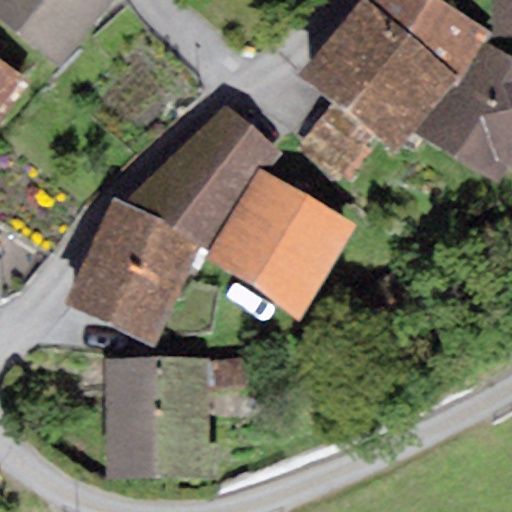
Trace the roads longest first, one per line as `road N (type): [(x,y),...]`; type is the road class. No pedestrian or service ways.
road 1 (residential): [(0,351),(110,189),(186,120),(354,0)]
road 2 (unclassified): [(241,511),(344,475),(511,384)]
road 3 (unclassified): [(0,447),(67,497),(118,511)]
